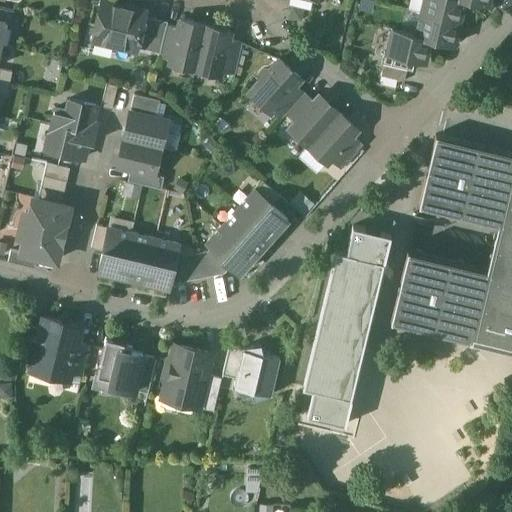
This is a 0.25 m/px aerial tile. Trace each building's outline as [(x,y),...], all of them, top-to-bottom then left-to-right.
[(312,0),(289,0),(288,4),(310,9),(312,0)] [(423,0),(421,11),(459,20),(464,0),(423,0)] [(145,11),(102,1),(93,40),(136,50),(136,47),(144,16),(145,11)] [(0,7),(0,19),(6,21),(10,22),(13,10),(0,7)] [(459,20),(421,11),(415,33),(415,34),(431,37),(430,38),(454,44),(459,20)] [(167,21),(144,16),(136,47),(159,52),(159,55),(159,56),(160,51),(167,21)] [(205,26),(180,20),(178,27),(171,58),(169,63),(195,69),(205,26)] [(178,27),(167,25),(160,51),(159,56),(171,58),(178,27)] [(230,32),(205,26),(195,69),(220,75),(221,70),(229,39),(230,32)] [(415,33),(392,28),(386,52),(425,61),(430,38),(431,37),(415,34),(415,33)] [(242,43),(229,39),(221,70),(235,74),(242,43)] [(300,78),(279,59),(270,69),(264,69),(260,74),(260,80),(249,92),(271,111),(272,110),(295,84),(300,78)] [(407,69),(383,64),(381,75),(404,81),(407,69)] [(0,68),(0,80),(9,82),(12,71),(0,68)] [(0,80),(0,92),(7,94),(9,82),(0,80)] [(117,85),(106,83),(101,106),(112,109),(117,85)] [(295,84),(272,110),(281,118),(286,113),(304,92),(295,84)] [(313,100),(304,92),(286,113),(295,121),(313,100)] [(160,99),(134,93),(130,111),(148,116),(149,112),(156,113),(160,99)] [(295,121),(289,128),(308,145),(338,111),(319,94),(295,121)] [(96,105),(69,98),(66,110),(55,107),(46,143),(61,146),(60,152),(84,158),(87,142),(91,143),(96,122),(92,121),(96,105)] [(148,116),(130,111),(123,139),(160,147),(167,120),(148,116)] [(357,129),(338,111),(308,145),(328,162),(331,159),(352,135),(357,129)] [(511,153),(437,136),(437,135),(435,134),(418,205),(420,206),(421,205),(498,223),(497,224),(499,225),(511,171),(511,153)] [(352,135),(331,159),(341,168),(362,144),(352,135)] [(160,147),(123,139),(117,166),(131,169),(154,175),(154,174),(160,147)] [(70,169),(46,163),(43,175),(67,180),(70,169)] [(154,175),(131,169),(128,181),(161,188),(164,176),(154,174),(154,175)] [(511,171),(499,225),(497,224),(486,270),(488,270),(471,341),(511,351),(511,171)] [(67,180),(43,175),(41,186),(64,192),(67,180)] [(280,197),(262,181),(254,189),(272,205),(280,197)] [(64,192),(41,186),(38,198),(61,204),(64,192)] [(272,205),(254,189),(238,207),(271,237),(287,219),(272,205)] [(38,198),(33,197),(29,212),(26,212),(25,215),(26,215),(23,218),(21,221),(20,225),(20,229),(22,232),(21,232),(20,235),(24,236),(20,252),(38,256),(56,260),(69,206),(61,204),(38,198)] [(271,237),(238,207),(222,225),(255,255),(271,237)] [(108,227),(97,224),(91,248),(103,250),(108,227)] [(346,251),(385,261),(391,233),(353,224),(346,251)] [(255,255),(222,225),(206,243),(211,248),(231,265),(239,273),(255,255)] [(132,233),(108,227),(103,250),(98,270),(121,276),(132,233)] [(132,233),(121,276),(145,281),(155,238),(132,233)] [(178,244),(155,238),(145,281),(168,287),(170,281),(176,255),(178,244)] [(231,265),(211,248),(207,253),(212,276),(223,274),(231,265)] [(20,252),(10,249),(8,261),(35,267),(38,256),(20,252)] [(346,251),(335,249),(335,251),(336,251),(304,386),(303,385),(302,387),(313,390),(352,399),(385,261),(346,251)] [(486,271),(409,253),(409,251),(408,251),(391,322),(392,322),(393,321),(470,340),(469,341),(471,341),(488,270),(486,270),(486,271)] [(207,253),(195,255),(200,278),(212,276),(207,253)] [(183,257),(176,255),(170,281),(176,283),(188,280),(183,257)] [(195,255),(183,257),(188,280),(200,278),(195,255)] [(62,321),(43,316),(40,329),(35,353),(31,367),(69,376),(70,371),(77,342),(80,327),(62,322),(62,321)] [(40,329),(28,326),(22,350),(35,353),(40,329)] [(120,341),(105,338),(97,374),(96,376),(111,379),(120,341)] [(143,353),(131,350),(132,344),(120,341),(111,379),(110,385),(111,385),(134,391),(134,389),(142,354),(143,353)] [(89,345),(77,342),(70,371),(82,374),(89,345)] [(212,353),(175,344),(171,360),(166,359),(162,377),(167,378),(162,397),(197,406),(199,406),(207,374),(212,353)] [(280,357),(263,353),(261,344),(242,348),(242,350),(236,377),(234,385),(251,389),(253,399),(272,395),(271,393),(280,357)] [(242,350),(229,347),(222,374),(236,377),(242,350)] [(156,358),(142,354),(134,389),(148,393),(156,358)] [(111,379),(96,376),(97,374),(95,373),(91,387),(110,392),(111,385),(110,385),(111,379)] [(221,378),(207,374),(199,406),(197,406),(197,407),(213,411),(221,378)] [(346,424),(352,399),(313,390),(308,415),(346,424)] [(79,474),(77,511),(91,511),(93,474),(79,474)]
